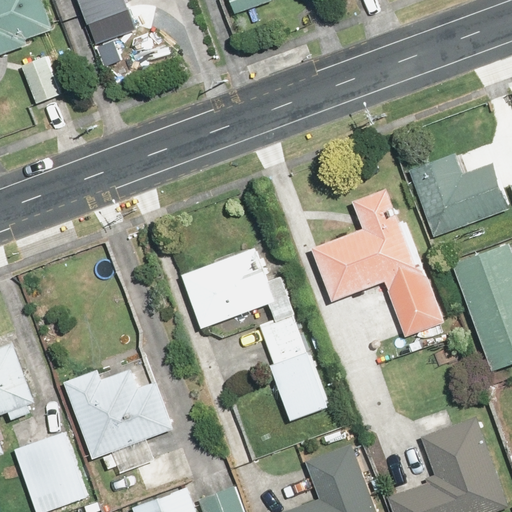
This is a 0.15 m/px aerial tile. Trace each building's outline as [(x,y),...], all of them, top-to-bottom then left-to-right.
[(31,41),(63,27),(51,0),(0,0),(0,61),(34,47),(31,41)] [(111,40),(133,31),(127,14),(136,10),(132,0),(86,0),(96,25),(104,22),(111,40)] [(236,0),(240,11),(276,0),(236,0)] [(52,53),(27,62),(42,101),(66,92),(52,53)] [(511,207),(511,189),(500,159),(473,170),(465,150),(416,169),(443,235),(511,207)] [(391,281),(412,336),(453,321),(414,217),(406,220),(394,187),(361,200),(370,225),(319,244),(340,300),(391,281)] [(511,241),(460,261),(502,373),(511,368),(511,241)] [(265,323),(301,418),(337,404),(316,350),(313,351),(299,313),(303,311),(289,274),(277,279),(264,243),(190,272),(211,327),(276,301),(282,316),(265,323)] [(0,457),(15,452),(2,417),(43,401),(20,339),(0,346),(0,457)] [(107,470),(120,502),(180,479),(169,450),(160,453),(154,437),(199,421),(175,359),(146,370),(139,353),(71,378),(101,458),(109,454),(114,467),(107,470)] [(429,435),(442,472),(431,476),(432,481),(396,495),(402,511),(496,511),(511,506),(511,492),(483,415),(429,435)] [(46,511),(93,496),(71,428),(20,445),(42,511),(46,511)] [(383,511),(358,440),(310,457),(326,501),(294,511),(383,511)] [(252,511),(241,482),(202,496),(197,482),(138,504),(141,511),(252,511)]
